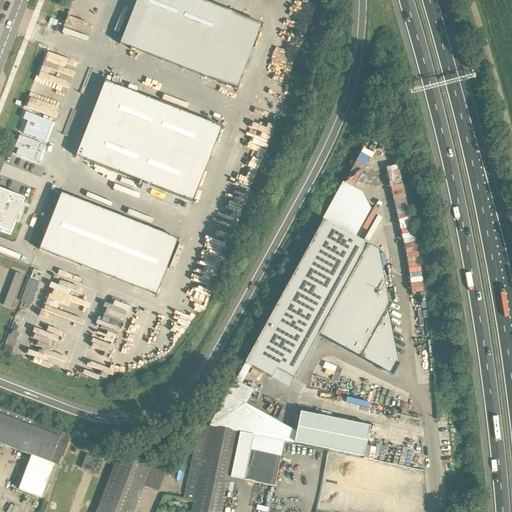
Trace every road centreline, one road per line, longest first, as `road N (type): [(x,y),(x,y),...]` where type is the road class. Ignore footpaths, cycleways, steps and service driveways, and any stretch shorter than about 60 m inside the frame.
road 1 (motorway): [(362,0),(347,97),(199,376),(162,410),(130,420),(91,417),(0,382)]
road 2 (motorway): [(406,0),(470,259),(503,511)]
road 3 (motorway): [(511,385),(476,181),(429,0)]
road 4 (unclassified): [(511,141),(471,0)]
